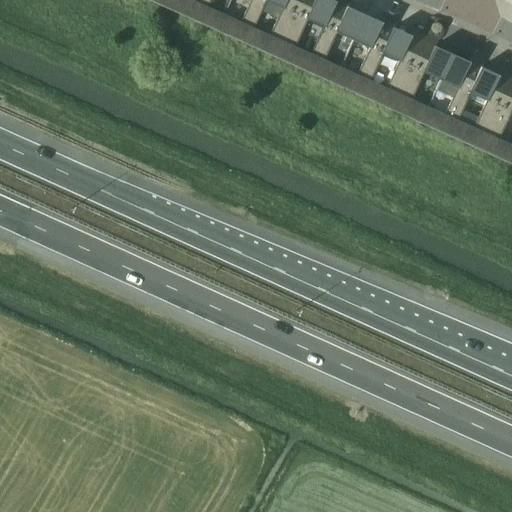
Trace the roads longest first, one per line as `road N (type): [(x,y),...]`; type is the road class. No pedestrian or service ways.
road 1 (motorway): [(511,376),(0,144)]
road 2 (motorway): [(0,215),(511,445)]
